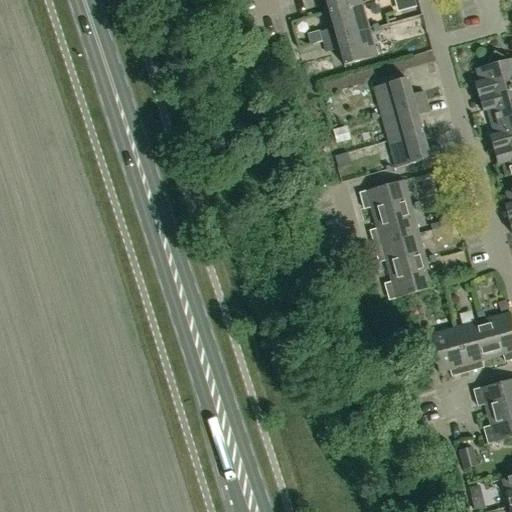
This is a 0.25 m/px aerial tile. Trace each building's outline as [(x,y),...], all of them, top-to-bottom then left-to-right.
[(324,0),(328,12),(361,3),(359,0),(324,0)] [(368,30),(361,3),(328,12),(332,28),(320,32),(323,42),(368,30)] [(376,57),(368,30),(323,42),(326,53),(338,49),(343,66),(376,57)] [(511,59),(505,61),(505,58),(494,52),(487,64),(488,66),(476,69),(479,82),(474,84),(478,98),(511,88),(511,59)] [(374,88),(381,115),(426,102),(423,92),(411,95),(406,79),(374,88)] [(511,88),(478,98),(482,111),(487,110),(491,123),(511,117),(511,88)] [(429,113),(426,102),(381,115),(389,142),(421,133),(417,116),(429,113)] [(511,146),(511,117),(491,123),(494,135),(488,137),(493,152),(511,146)] [(426,149),(421,133),(389,142),(396,168),(441,156),(438,145),(426,149)] [(511,146),(493,152),(496,165),(502,163),(505,177),(511,174),(511,146)] [(445,174),(426,180),(432,199),(451,195),(445,174)] [(370,207),(373,218),(411,208),(404,180),(359,193),(364,209),(370,207)] [(419,234),(411,208),(373,218),(376,229),(370,231),(374,246),(419,234)] [(426,261),(419,234),(374,246),(379,262),(385,260),(388,271),(426,261)] [(389,300),(433,288),(426,261),(388,271),(391,282),(384,284),(389,300)] [(511,325),(509,313),(482,320),(492,357),(503,354),(505,361),(511,358),(511,325)] [(492,357),(482,320),(455,328),(467,371),(483,367),(481,360),(492,357)] [(467,371),(455,328),(428,335),(438,372),(450,369),(452,376),(467,371)] [(484,404),(487,414),(511,407),(511,378),(473,389),(478,406),(484,404)] [(511,407),(487,414),(490,425),(484,427),(488,443),(511,436),(511,407)] [(458,451),(463,470),(477,466),(472,447),(458,451)] [(511,475),(502,479),(509,506),(511,505),(511,475)]
